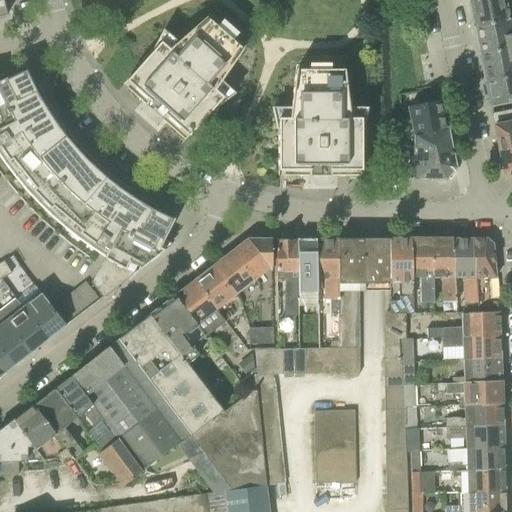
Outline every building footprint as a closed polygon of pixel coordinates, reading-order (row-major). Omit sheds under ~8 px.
[(511,5),(506,7),(504,0),(468,0),(474,26),(510,19),(510,20),(511,19),(511,5)] [(511,30),(510,20),(510,19),(474,26),(476,40),(480,43),(482,54),(511,48),(511,30)] [(150,110),(158,117),(162,113),(188,137),(222,99),(214,91),(240,54),(203,21),(169,52),(162,44),(128,82),(154,106),(150,110)] [(483,71),(485,83),(511,77),(511,48),(482,54),(485,67),(483,71)] [(104,67),(104,56),(86,57),(86,67),(104,67)] [(0,148),(10,162),(12,160),(35,189),(33,191),(42,201),(81,162),(72,153),(70,154),(50,130),(52,128),(45,117),(42,119),(38,111),(40,110),(41,109),(42,108),(42,107),(42,106),(42,104),(33,87),(26,72),(5,82),(7,84),(0,87),(0,148)] [(361,120),(350,120),(344,75),(295,75),(290,120),(279,120),(279,171),(315,171),(315,177),(325,177),(325,171),(361,171),(361,120)] [(511,101),(511,77),(485,83),(490,106),(511,101)] [(440,101),(409,108),(415,138),(415,144),(430,142),(429,134),(446,131),(440,101)] [(511,110),(492,114),(500,153),(503,152),(505,159),(501,162),(504,175),(511,176),(511,110)] [(413,170),(413,180),(445,180),(454,169),(446,131),(429,134),(430,142),(415,144),(414,170),(413,170)] [(108,251),(91,283),(103,299),(164,251),(154,246),(158,239),(162,241),(172,220),(163,216),(151,210),(138,202),(137,202),(136,202),(135,202),(134,203),(133,204),(131,207),(124,203),(126,200),(115,192),(113,194),(89,174),(90,172),(81,162),(42,201),(51,210),(54,207),(70,221),(81,231),(79,234),(95,245),(102,250),(104,248),(108,251)] [(395,239),(385,239),(370,240),(364,240),(364,284),(370,284),(390,284),(389,246),(395,239)] [(412,279),(411,239),(395,239),(389,246),(390,284),(399,284),(399,302),(390,302),(390,314),(405,314),(405,315),(413,315),(413,304),(412,279)] [(411,239),(412,279),(420,279),(421,304),(433,304),(432,279),(431,239),(411,239)] [(431,239),(432,279),(441,279),(442,304),(455,303),(454,279),(453,239),(431,239)] [(478,313),(473,239),(453,239),(454,279),(462,278),(464,303),(464,313),(478,313)] [(488,279),(496,278),(493,245),(486,239),(473,239),(478,313),(498,313),(498,301),(490,302),(488,279)] [(271,240),(247,240),(234,250),(255,279),(271,266),(271,240)] [(295,240),(276,240),(276,280),(284,280),(285,300),(287,300),(288,317),(299,317),(299,306),(298,300),(297,300),(295,240)] [(318,240),(295,240),(297,300),(298,300),(299,306),(319,305),(319,279),(318,240)] [(331,300),(331,314),(338,315),(338,306),(338,304),(338,295),(338,284),(339,246),(339,240),(318,240),(319,279),(325,279),(325,300),(331,300)] [(338,284),(359,284),(364,284),(364,240),(339,240),(339,246),(338,284)] [(235,295),(255,279),(234,250),(214,266),(235,295)] [(0,263),(0,275),(2,280),(11,274),(4,262),(0,263)] [(216,310),(235,295),(214,266),(194,281),(216,310)] [(225,323),(216,310),(194,281),(175,296),(196,325),(207,338),(225,323)] [(60,302),(72,318),(98,298),(86,283),(60,302)] [(359,295),(359,284),(338,284),(338,295),(359,295)] [(66,327),(41,294),(23,308),(47,339),(47,340),(48,341),(60,332),(59,330),(64,326),(65,327),(66,327)] [(338,306),(359,305),(359,295),(338,295),(338,304),(338,306)] [(199,356),(193,349),(207,338),(196,325),(175,296),(150,315),(188,364),(199,356)] [(0,312),(0,313),(30,353),(31,354),(42,345),(42,344),(47,340),(47,339),(23,308),(16,299),(0,312)] [(338,306),(338,315),(338,316),(359,316),(359,305),(338,306)] [(30,353),(0,313),(0,348),(14,366),(13,366),(14,367),(25,358),(25,357),(30,353)] [(221,317),(225,323),(230,319),(226,313),(221,317)] [(461,313),(462,328),(429,329),(429,339),(443,338),(443,339),(500,338),(499,313),(498,313),(478,313),(464,313),(461,313)] [(405,340),(405,315),(405,314),(390,314),(385,315),(385,316),(386,316),(386,360),(384,360),(384,365),(401,363),(401,340),(405,340)] [(187,365),(188,364),(150,315),(119,340),(193,435),(178,446),(213,493),(224,492),(265,486),(264,475),(263,464),(261,454),(260,443),(258,432),(257,421),(256,410),(254,400),(253,389),(247,393),(248,395),(231,406),(226,410),(222,413),(187,365)] [(338,327),(359,327),(359,316),(338,316),(338,327)] [(338,338),(359,338),(359,327),(338,327),(338,338)] [(249,344),(262,345),(261,329),(249,329),(249,344)] [(261,329),(262,345),(274,345),(274,329),(261,329)] [(359,348),(359,338),(338,338),(338,349),(348,348),(359,348)] [(443,348),(462,347),(463,361),(501,359),(500,338),(443,339),(442,339),(443,348)] [(413,339),(405,340),(401,340),(401,363),(404,363),(414,362),(413,339)] [(119,340),(71,377),(104,420),(103,420),(111,430),(119,439),(143,472),(178,446),(193,435),(119,340)] [(0,348),(0,378),(9,372),(8,370),(13,366),(14,366),(0,348)] [(349,374),(348,348),(338,349),(337,349),(338,374),(349,374)] [(359,348),(348,348),(349,374),(360,374),(360,373),(359,348)] [(256,368),(256,375),(257,376),(273,376),(283,376),(283,350),(278,351),(278,349),(255,349),(255,353),(254,354),(256,368)] [(315,350),(316,375),(328,375),(327,349),(315,350)] [(327,349),(328,375),(338,374),(337,349),(327,349)] [(283,350),(283,376),(294,375),(294,350),(283,350)] [(294,350),(294,375),(305,375),(305,350),(294,350)] [(305,350),(305,375),(316,375),(315,350),(305,350)] [(256,368),(254,354),(238,365),(246,375),(256,368)] [(195,359),(190,362),(189,368),(193,374),(200,374),(205,370),(206,364),(202,359),(195,359)] [(502,383),(501,359),(463,361),(463,378),(453,379),(453,384),(502,383)] [(404,363),(404,376),(405,386),(415,385),(414,362),(404,363)] [(384,365),(384,377),(404,376),(404,363),(401,363),(384,365)] [(253,389),(253,388),(252,376),(256,375),(256,368),(246,375),(238,381),(247,393),(253,389)] [(275,386),(273,376),(257,376),(256,375),(252,376),(253,388),(275,386)] [(384,377),(384,389),(405,389),(405,386),(404,376),(384,377)] [(55,389),(77,418),(83,413),(94,427),(103,420),(104,420),(71,377),(55,389)] [(447,395),(464,394),(465,406),(503,405),(502,383),(453,384),(438,385),(438,391),(446,390),(447,395)] [(416,408),(416,407),(415,385),(405,386),(405,389),(405,401),(405,408),(416,408)] [(253,388),(253,389),(254,400),(276,397),(275,386),(253,388)] [(72,458),(74,461),(83,455),(64,429),(77,418),(55,389),(33,406),(55,435),(72,458)] [(384,389),(384,401),(405,401),(405,389),(384,389)] [(229,394),(223,394),(218,397),(217,403),(220,408),(226,410),(231,406),(232,401),(229,394)] [(254,400),(256,410),(277,408),(276,397),(254,400)] [(384,401),(384,413),(406,413),(405,408),(405,401),(384,401)] [(465,406),(465,418),(445,419),(446,429),(503,427),(503,405),(465,406)] [(14,421),(44,460),(72,458),(55,435),(33,406),(14,421)] [(257,421),(279,419),(277,408),(256,410),(257,421)] [(406,431),(418,430),(416,408),(405,408),(406,413),(406,425),(406,431)] [(334,423),(334,411),(314,412),(314,424),(334,423)] [(334,423),(355,423),(354,411),(334,411),(334,423)] [(384,413),(385,425),(406,425),(406,413),(384,413)] [(81,424),(77,418),(71,423),(75,428),(81,424)] [(280,430),(279,419),(257,421),(258,432),(280,430)] [(0,463),(18,462),(44,460),(14,421),(0,432),(0,463)] [(334,423),(314,424),(314,436),(335,436),(334,423)] [(334,423),(335,436),(355,435),(355,423),(334,423)] [(406,437),(406,431),(406,425),(385,425),(385,438),(406,437)] [(447,439),(466,439),(466,451),(504,449),(503,427),(446,429),(447,439)] [(94,443),(101,452),(119,439),(111,430),(94,443)] [(281,441),(280,430),(258,432),(260,443),(281,441)] [(411,451),(411,453),(419,452),(418,430),(406,431),(406,437),(407,449),(407,451),(411,451)] [(335,436),(335,448),(355,447),(355,435),(335,436)] [(335,436),(314,436),(315,448),(335,448),(335,436)] [(385,438),(385,450),(407,449),(406,437),(385,438)] [(119,439),(101,452),(98,455),(122,486),(124,486),(143,472),(119,439)] [(282,452),(281,441),(260,443),(261,454),(282,452)] [(335,448),(335,460),(355,459),(355,447),(335,448)] [(335,448),(315,448),(315,460),(335,460),(335,448)] [(385,450),(385,462),(406,462),(405,452),(407,451),(407,449),(385,450)] [(453,473),(505,472),(504,449),(466,451),(448,451),(449,472),(453,472),(453,473)] [(283,462),(282,452),(261,454),(263,464),(283,462)] [(411,453),(412,474),(420,474),(419,452),(411,453)] [(335,460),(335,472),(356,471),(355,459),(335,460)] [(335,460),(315,460),(315,472),(335,472),(335,460)] [(18,462),(0,463),(0,476),(18,475),(18,462)] [(284,473),(283,462),(263,464),(264,475),(284,473)] [(385,462),(385,474),(406,474),(406,462),(385,462)] [(335,472),(336,484),(356,483),(356,471),(335,472)] [(335,472),(315,472),(316,484),(336,484),(335,472)] [(453,473),(453,477),(457,477),(457,478),(460,478),(461,495),(506,494),(505,472),(453,473)] [(285,484),(284,473),(264,475),(265,486),(285,484)] [(385,474),(386,486),(407,486),(406,474),(385,474)] [(420,474),(412,474),(413,497),(421,497),(420,474)] [(269,511),(265,486),(224,492),(227,511),(269,511)] [(386,486),(386,499),(408,498),(407,486),(386,486)] [(209,511),(227,511),(224,492),(213,493),(207,494),(209,511)] [(197,511),(209,511),(207,494),(196,496),(197,511)] [(506,511),(506,494),(461,495),(461,506),(444,506),(444,511),(506,511)] [(184,498),(185,511),(197,511),(196,496),(184,498)] [(421,511),(421,497),(413,497),(413,511),(421,511)] [(172,499),(173,511),(185,511),(184,498),(172,499)] [(408,498),(386,499),(386,511),(408,509),(408,498)] [(160,501),(161,511),(173,511),(172,499),(160,501)] [(161,511),(160,501),(148,503),(149,511),(161,511)] [(149,511),(148,503),(136,504),(137,511),(149,511)]
